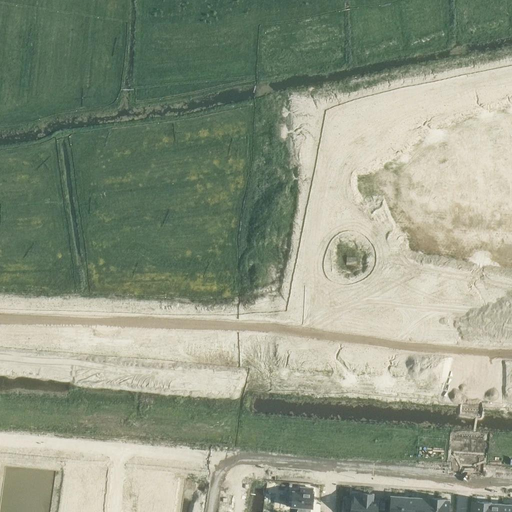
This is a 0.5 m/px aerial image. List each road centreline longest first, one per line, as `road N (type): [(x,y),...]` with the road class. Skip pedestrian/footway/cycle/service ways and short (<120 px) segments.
road 1 (residential): [(0,320),(253,326),(478,354)]
road 2 (residential): [(463,476),(330,467)]
road 3 (residential): [(478,354),(463,476)]
